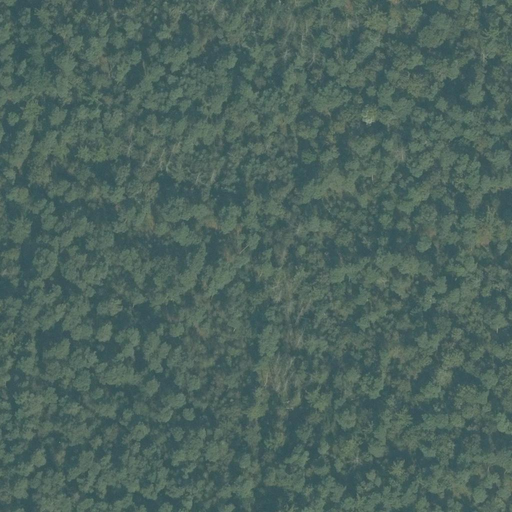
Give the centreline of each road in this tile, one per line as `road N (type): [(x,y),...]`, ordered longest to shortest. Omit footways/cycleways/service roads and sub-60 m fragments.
road 1 (track): [(0,486),(33,177)]
road 2 (track): [(443,0),(438,43),(415,70),(511,157)]
road 3 (track): [(33,177),(52,0)]
